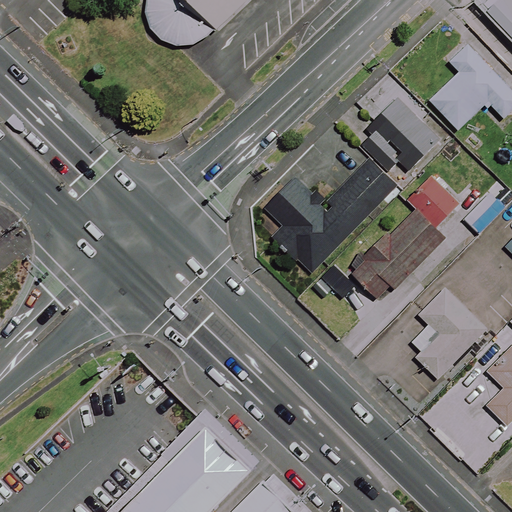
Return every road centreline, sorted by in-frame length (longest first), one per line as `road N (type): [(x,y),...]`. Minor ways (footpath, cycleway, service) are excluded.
road 1 (secondary): [(153,223),(453,511)]
road 2 (secondary): [(378,511),(197,331),(117,263)]
road 3 (tertiary): [(389,0),(153,223)]
road 4 (secondary): [(0,83),(153,223)]
road 5 (secondary): [(117,263),(0,147)]
road 6 (tertiary): [(0,377),(117,263)]
